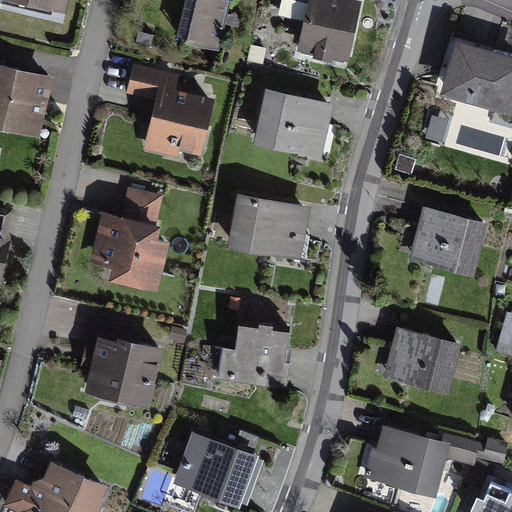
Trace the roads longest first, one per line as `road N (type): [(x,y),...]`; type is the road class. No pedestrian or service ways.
road 1 (residential): [(424,0),(365,182),(335,375),(293,511)]
road 2 (residential): [(106,0),(0,436)]
